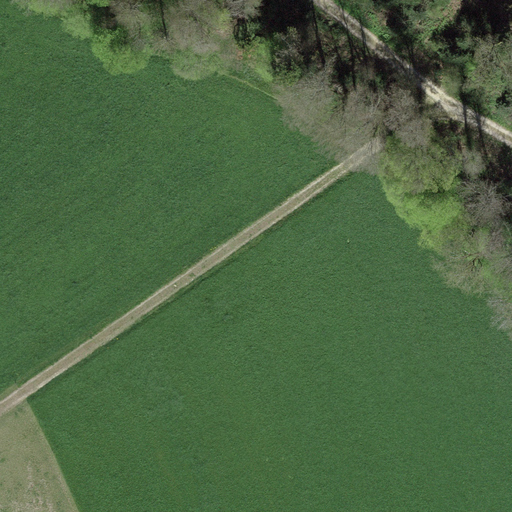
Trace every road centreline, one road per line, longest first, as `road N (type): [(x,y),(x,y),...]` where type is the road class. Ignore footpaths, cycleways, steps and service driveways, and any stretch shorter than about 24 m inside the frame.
road 1 (track): [(449,103),(386,135),(0,408)]
road 2 (track): [(511,142),(319,0)]
